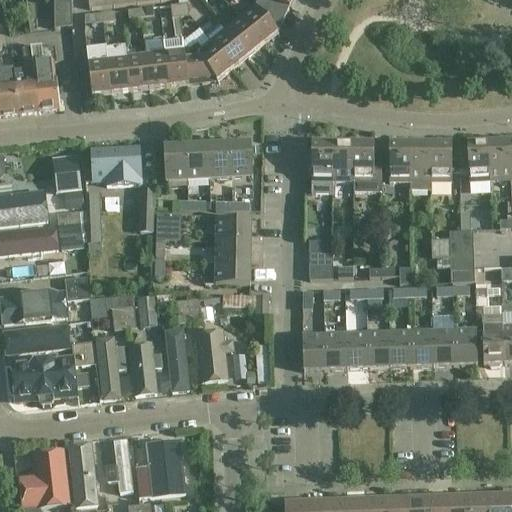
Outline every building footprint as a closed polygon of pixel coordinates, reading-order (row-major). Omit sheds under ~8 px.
[(53,0),(54,33),(72,30),(71,0),(53,0)] [(102,11),(100,0),(87,0),(89,13),(102,11)] [(112,0),(100,0),(102,11),(113,10),(112,0)] [(124,0),(112,0),(113,10),(125,9),(124,0)] [(136,0),(124,0),(125,9),(137,7),(136,0)] [(264,0),(259,0),(255,9),(240,21),(262,49),(277,37),(289,11),(264,0)] [(264,0),(289,11),(294,0),(264,0)] [(187,7),(179,8),(180,21),(189,20),(187,7)] [(180,21),(179,8),(170,9),(172,22),(180,21)] [(153,11),(140,13),(141,22),(154,20),(153,11)] [(141,22),(140,13),(128,14),(129,23),(141,22)] [(114,16),(102,18),(103,26),(115,25),(114,16)] [(103,26),(102,18),(90,19),(90,28),(103,26)] [(240,21),(225,33),(247,61),(262,49),(240,21)] [(225,33),(210,45),(232,73),(247,61),(225,33)] [(183,43),(163,45),(165,56),(169,91),(188,89),(184,53),(183,43)] [(146,47),(147,58),(151,93),(169,91),(163,45),(146,47)] [(210,45),(201,53),(196,47),(189,53),(184,53),(188,89),(217,86),(217,85),(232,73),(210,45)] [(125,48),(106,51),(111,98),(130,96),(126,60),(125,48)] [(42,50),(32,51),(34,77),(39,117),(59,115),(54,65),(43,67),(42,50)] [(26,78),(15,79),(20,119),(39,117),(34,77),(32,51),(23,53),(26,78)] [(111,98),(106,51),(86,53),(92,100),(111,98)] [(147,58),(126,60),(130,96),(151,93),(147,58)] [(0,61),(0,121),(20,119),(15,79),(14,71),(1,73),(0,61)] [(251,146),(229,148),(231,182),(253,181),(251,146)] [(490,186),(510,185),(508,146),(488,147),(490,186)] [(469,187),(490,186),(488,147),(467,148),(469,187)] [(229,148),(208,149),(210,184),(231,182),(229,148)] [(332,186),(332,148),(311,148),(311,199),(332,199),(332,186)] [(353,148),(332,148),(332,186),(353,186),(353,148)] [(353,148),(353,186),(352,197),(381,197),(381,177),(374,177),(374,148),(353,148)] [(389,186),(410,187),(410,148),(389,148),(389,186)] [(410,148),(410,187),(410,194),(430,194),(430,187),(430,148),(410,148)] [(430,148),(430,187),(451,187),(451,148),(430,148)] [(208,149),(185,150),(187,185),(210,184),(208,149)] [(187,185),(185,150),(164,151),(166,186),(187,185)] [(86,186),(92,185),(120,183),(120,190),(141,189),(140,153),(91,155),(92,173),(85,174),(86,186)] [(57,197),(70,196),(82,194),(78,160),(52,163),(57,197)] [(121,206),(137,206),(137,191),(121,192),(121,206)] [(140,236),(152,236),(154,194),(141,193),(140,236)] [(84,212),(82,195),(70,197),(72,214),(84,212)] [(86,198),(88,231),(90,261),(102,260),(98,197),(86,198)] [(48,198),(0,204),(0,237),(51,231),(48,198)] [(172,216),(189,216),(189,206),(172,206),(172,216)] [(189,206),(189,216),(205,216),(205,206),(189,206)] [(215,216),(231,216),(231,207),(215,207),(215,216)] [(231,207),(231,216),(249,216),(249,207),(231,207)] [(57,220),(58,230),(80,228),(79,217),(57,220)] [(461,218),(461,235),(472,235),(471,218),(461,218)] [(217,223),(216,247),(251,247),(251,224),(217,223)] [(511,233),(511,226),(511,225),(499,225),(500,234),(511,233)] [(80,228),(58,230),(60,241),(82,238),(80,228)] [(156,228),(156,245),(165,245),(165,228),(156,228)] [(449,236),(449,244),(449,249),(473,248),(473,235),(472,235),(461,235),(449,236)] [(43,240),(0,245),(0,258),(45,254),(43,240)] [(432,262),(449,261),(449,249),(449,244),(432,244),(432,262)] [(165,245),(156,245),(155,261),(164,262),(165,245)] [(308,246),(309,259),(332,258),(332,245),(308,246)] [(216,247),(216,267),(250,268),(251,247),(216,247)] [(449,249),(449,261),(449,262),(473,261),(473,248),(449,249)] [(309,259),(309,272),(333,272),(332,258),(309,259)] [(449,262),(450,275),(474,274),(473,261),(449,262)] [(67,264),(68,272),(85,271),(84,262),(67,264)] [(155,282),(164,282),(164,267),(155,266),(155,282)] [(250,268),(216,267),(205,267),(205,289),(215,289),(250,290),(250,268)] [(53,271),(3,276),(5,292),(55,287),(53,271)] [(333,272),(309,272),(309,285),(333,285),(333,272)] [(338,272),(339,283),(354,283),(354,272),(338,272)] [(382,282),(381,272),(369,272),(369,282),(382,282)] [(392,272),(381,272),(382,282),(392,282),(392,272)] [(398,273),(398,281),(399,289),(411,289),(410,272),(398,273)] [(511,272),(501,273),(501,286),(511,285),(511,272)] [(474,274),(450,275),(450,288),(474,287),(474,274)] [(65,284),(66,295),(88,293),(86,282),(65,284)] [(471,300),(470,291),(453,292),(453,301),(471,300)] [(453,301),(453,292),(436,292),(436,302),(453,301)] [(88,293),(66,295),(67,306),(89,304),(88,293)] [(410,303),(409,293),(392,294),(392,303),(410,303)] [(426,293),(409,293),(410,303),(427,302),(426,293)] [(383,304),(382,294),(366,295),(366,304),(383,304)] [(322,296),(322,306),(339,305),(339,295),(322,296)] [(366,304),(366,295),(349,295),(349,305),(366,304)] [(301,314),(302,314),(311,315),(312,297),(303,297),(301,314)] [(136,333),(134,311),(133,300),(122,301),(123,312),(125,334),(136,333)] [(137,303),(141,331),(158,330),(155,300),(137,303)] [(223,312),(256,313),(256,300),(223,300),(223,312)] [(269,301),(256,300),(256,313),(257,325),(269,325),(269,301)] [(112,314),(115,335),(125,334),(123,312),(122,301),(106,302),(107,314),(112,314)] [(52,302),(0,307),(0,333),(0,336),(56,329),(52,302)] [(199,304),(188,305),(190,327),(201,326),(199,304)] [(190,327),(188,305),(177,306),(180,328),(190,327)] [(504,368),(503,330),(502,320),(481,320),(483,369),(487,369),(490,372),(499,372),(501,369),(504,368)] [(95,358),(94,347),(92,327),(69,329),(72,350),(74,361),(95,358)] [(511,329),(503,330),(504,368),(511,368),(511,329)] [(476,335),(453,336),(455,370),(477,369),(476,335)] [(453,336),(431,337),(433,371),(455,370),(453,336)] [(410,337),(389,338),(390,372),(412,372),(410,337)] [(431,337),(410,337),(412,372),(433,371),(431,337)] [(183,338),(162,340),(170,399),(189,397),(183,338)] [(389,338),(367,339),(368,373),(390,372),(389,338)] [(345,339),(323,340),(325,375),(346,374),(345,339)] [(367,339),(345,339),(346,374),(368,373),(367,339)] [(325,375),(323,340),(302,341),(303,375),(325,375)] [(225,341),(195,344),(201,396),(231,392),(225,341)] [(51,343),(12,347),(13,361),(52,356),(51,343)] [(121,344),(94,347),(95,358),(97,369),(101,407),(130,404),(121,344)] [(261,347),(250,347),(250,373),(261,373),(261,347)] [(152,352),(128,354),(133,404),(158,401),(152,352)] [(97,369),(95,358),(74,361),(74,366),(75,371),(97,369)] [(74,366),(11,373),(15,409),(79,402),(75,371),(74,366)] [(127,450),(111,451),(111,461),(105,462),(106,476),(116,475),(118,502),(132,500),(127,450)] [(148,475),(135,477),(139,510),(150,509),(172,505),(165,451),(145,453),(148,475)] [(102,511),(96,452),(67,455),(73,511),(102,511)] [(68,511),(63,457),(31,461),(34,484),(19,486),(23,511),(68,511)] [(511,511),(511,500),(489,501),(489,511),(511,511)] [(489,511),(489,501),(468,502),(468,511),(489,511)] [(448,511),(448,502),(429,503),(429,511),(448,511)] [(468,511),(468,502),(448,502),(448,511),(468,511)] [(429,511),(429,503),(408,504),(407,511),(429,511)]
